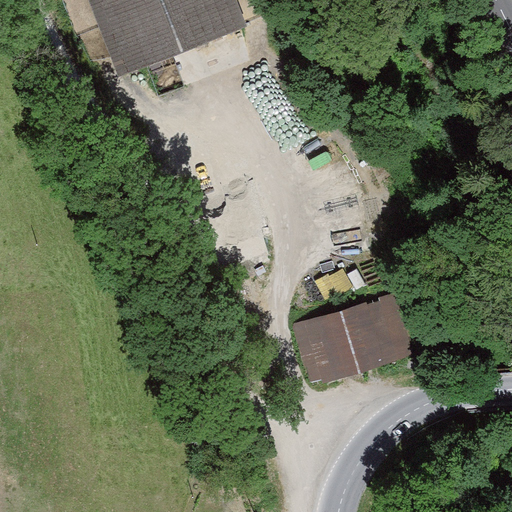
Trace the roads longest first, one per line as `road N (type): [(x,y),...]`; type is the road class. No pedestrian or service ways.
road 1 (track): [(109,67),(144,105),(228,121),(276,161),(293,216),(278,320),(294,385),(359,463),(263,424),(160,217),(32,0)]
road 2 (secondary): [(339,511),(359,463),(399,419),(448,397),(511,389)]
